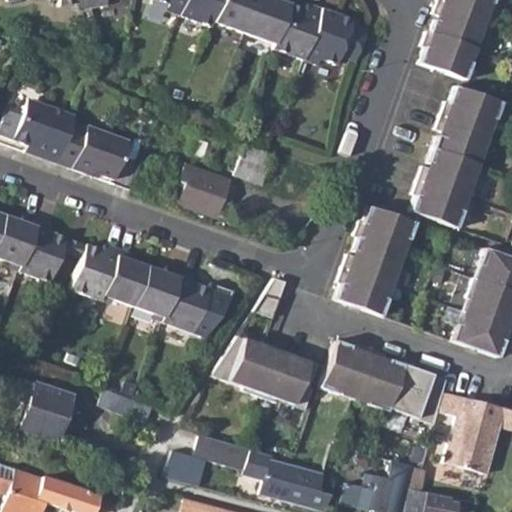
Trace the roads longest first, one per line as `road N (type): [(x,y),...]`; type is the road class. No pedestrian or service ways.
road 1 (residential): [(0,165),(312,276)]
road 2 (residential): [(312,276),(411,0)]
road 3 (residential): [(312,276),(310,306),(326,321),(492,375),(505,370),(511,353)]
